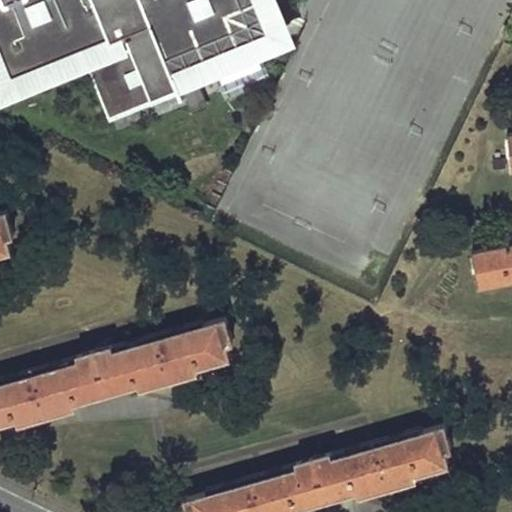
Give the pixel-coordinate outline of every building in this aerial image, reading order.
[(0,0),(0,48),(13,77),(123,30),(130,45),(87,63),(109,116),(182,86),(188,100),(203,94),(189,61),(222,48),(239,41),(275,26),(264,0),(0,0)] [(239,41),(222,48),(226,59),(211,65),(224,96),(271,77),(258,45),(244,51),(239,41)] [(203,94),(188,100),(192,110),(207,103),(203,94)] [(0,250),(10,247),(6,234),(13,232),(7,208),(0,209),(0,250)] [(511,240),(471,248),(477,284),(511,277),(511,240)] [(81,357),(0,380),(0,418),(35,409),(36,413),(56,408),(55,403),(156,374),(157,378),(179,372),(178,368),(232,352),(228,339),(233,337),(226,315),(116,347),(115,343),(80,353),(81,357)] [(299,466),(188,499),(192,511),(274,511),(375,483),(377,487),(398,481),(397,477),(451,461),(447,448),(452,446),(445,424),(334,456),(332,450),(297,460),(299,466)]
